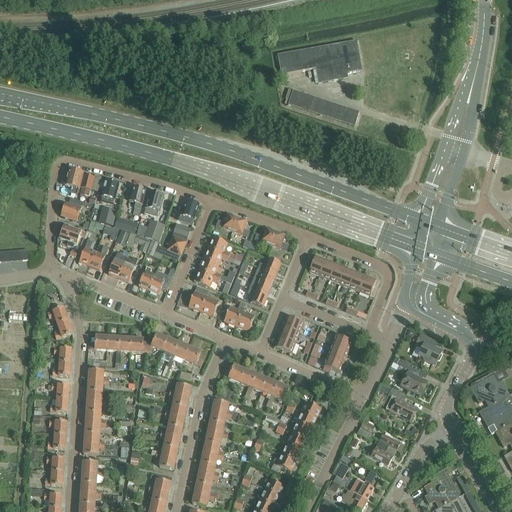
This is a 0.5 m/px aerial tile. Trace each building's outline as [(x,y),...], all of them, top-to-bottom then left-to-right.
[(347,75),(362,73),(357,43),(278,57),(280,72),(285,71),(286,76),(316,71),(319,86),(348,80),(347,75)] [(293,92),(288,107),(355,129),(359,114),(293,92)] [(70,171),(66,188),(72,189),(71,195),(78,197),(83,174),(70,171)] [(82,189),(80,196),(88,198),(89,191),(91,191),(94,178),(84,176),(81,189),(82,189)] [(106,182),(102,198),(109,200),(108,204),(113,206),(119,185),(106,182)] [(136,204),(134,210),(135,210),(133,217),(139,218),(146,192),(133,188),(129,203),(136,204)] [(146,209),(144,216),(157,219),(159,213),(160,213),(164,198),(150,194),(146,209)] [(80,210),(83,204),(71,199),(69,205),(80,210)] [(188,203),(181,223),(192,227),(199,206),(188,203)] [(80,210),(69,205),(66,204),(61,217),(76,223),(77,222),(82,224),(84,218),(79,216),(81,210),(80,210)] [(116,213),(102,209),(99,223),(112,227),(116,213)] [(219,223),(217,228),(232,234),(237,220),(228,217),(225,226),(219,223)] [(137,225),(118,220),(116,228),(135,234),(137,225)] [(237,220),(232,234),(248,239),(249,235),(243,232),(247,224),(237,220)] [(144,239),(159,244),(165,227),(150,222),(144,239)] [(91,223),(88,232),(94,234),(95,230),(104,232),(106,228),(91,223)] [(176,226),(172,239),(173,239),(186,244),(190,231),(180,228),(180,227),(179,227),(176,226)] [(65,227),(60,240),(69,243),(68,248),(73,250),(75,245),(77,246),(80,237),(83,239),(85,234),(65,227)] [(106,227),(103,235),(111,238),(110,240),(116,243),(119,232),(106,227)] [(257,237),(255,242),(271,248),(276,234),(266,231),(263,239),(257,237)] [(129,236),(122,233),(117,245),(125,248),(129,236)] [(223,234),(221,239),(228,242),(230,237),(223,234)] [(276,234),(271,248),(286,253),(288,248),(282,246),(285,237),(276,234)] [(131,235),(126,247),(132,249),(134,244),(136,237),(131,235)] [(151,243),(136,237),(134,244),(142,247),(140,253),(146,255),(151,243)] [(173,239),(167,252),(180,257),(186,244),(173,239)] [(213,240),(208,251),(229,259),(241,264),(243,259),(236,257),(236,258),(230,256),(231,255),(225,253),(228,246),(213,240)] [(88,242),(79,264),(89,268),(95,254),(90,252),(93,244),(88,242)] [(245,242),(243,249),(248,251),(251,244),(245,242)] [(152,243),(146,256),(153,258),(158,245),(152,243)] [(95,254),(89,268),(99,273),(109,250),(104,248),(101,256),(95,254)] [(158,248),(155,254),(163,257),(178,263),(180,257),(167,252),(158,248)] [(208,251),(204,262),(218,268),(221,261),(227,263),(229,259),(208,251)] [(117,255),(109,276),(119,280),(127,259),(117,255)] [(316,258),(309,274),(319,278),(326,262),(316,258)] [(127,259),(119,280),(129,285),(138,262),(133,260),(133,262),(127,259)] [(276,276),(281,265),(269,260),(266,268),(260,265),(258,269),(276,276)] [(204,262),(199,273),(220,282),(221,278),(215,275),(218,268),(204,262)] [(326,262),(319,278),(330,282),(336,266),(326,262)] [(336,266),(330,282),(340,286),(346,270),(336,266)] [(147,269),(139,289),(149,293),(155,278),(150,276),(152,271),(147,269)] [(259,270),(257,274),(263,276),(260,283),(272,288),(276,277),(259,270)] [(346,270),(340,286),(350,290),(356,274),(346,270)] [(155,278),(149,293),(159,297),(167,277),(157,273),(155,278)] [(199,273),(194,284),(209,290),(212,283),(218,286),(220,282),(199,273)] [(356,274),(350,290),(360,294),(366,278),(356,274)] [(366,278),(360,294),(370,298),(376,282),(366,278)] [(254,280),(250,291),(267,299),(272,288),(260,283),(254,280)] [(226,284),(222,294),(227,297),(231,286),(226,284)] [(197,289),(189,309),(201,314),(207,299),(209,294),(197,289)] [(250,291),(248,295),(254,298),(251,305),(263,310),(267,299),(250,291)] [(207,299),(201,314),(213,319),(219,304),(207,299)] [(63,309),(47,315),(49,321),(54,319),(57,327),(68,323),(65,314),(63,310),(63,309)] [(230,309),(224,324),(236,329),(243,314),(230,309)] [(243,314),(236,329),(248,334),(255,319),(243,314)] [(287,318),(283,329),(299,335),(303,325),(287,318)] [(56,336),(54,336),(56,342),(72,336),(68,323),(57,327),(59,332),(55,333),(56,336)] [(283,329),(279,339),(295,345),(299,335),(283,329)] [(168,341),(157,336),(153,344),(154,344),(152,349),(163,353),(168,341)] [(433,343),(420,337),(415,348),(421,351),(418,358),(423,361),(422,363),(434,368),(441,354),(430,349),(433,343)] [(108,339),(96,338),(96,345),(91,345),(90,352),(107,353),(108,339)] [(336,338),(332,348),(348,354),(352,344),(336,338)] [(120,340),(108,339),(107,353),(117,354),(119,354),(120,340)] [(279,339),(275,349),(291,356),(295,345),(279,339)] [(132,341),(120,340),(119,354),(117,354),(116,360),(121,360),(121,354),(131,354),(132,341)] [(153,344),(143,344),(144,341),(132,341),(131,354),(143,355),(143,353),(152,354),(152,349),(154,344),(153,344)] [(179,345),(168,341),(163,353),(172,357),(174,358),(179,345)] [(190,349),(179,345),(174,358),(172,357),(169,363),(173,365),(176,359),(184,362),(190,349)] [(332,348),(328,358),(344,364),(348,354),(332,348)] [(184,362),(200,369),(203,362),(198,360),(201,354),(190,349),(184,362)] [(71,365),(72,351),(55,350),(54,356),(60,356),(59,364),(71,365)] [(328,358),(323,368),(340,375),(344,364),(328,358)] [(173,365),(169,363),(167,368),(166,367),(163,376),(165,377),(169,369),(171,370),(173,365)] [(71,365),(59,364),(59,372),(53,372),(53,378),(70,379),(71,365)] [(406,364),(403,370),(412,375),(415,369),(406,364)] [(245,372),(234,367),(232,374),(227,372),(224,378),(240,385),(245,372)] [(109,385),(109,380),(103,380),(104,373),(89,372),(88,383),(109,385)] [(256,376),(245,372),(240,385),(249,388),(251,389),(256,376)] [(180,373),(179,379),(189,382),(191,376),(180,373)] [(403,390),(420,398),(426,384),(410,376),(407,375),(400,388),(403,390)] [(267,381),(256,376),(251,389),(249,388),(246,394),(251,396),(253,390),(262,394),(267,381)] [(298,379),(296,384),(304,388),(306,381),(298,378),(298,379)] [(499,403),(509,398),(501,383),(495,386),(490,379),(470,390),(478,405),(485,402),(489,408),(499,403)] [(144,380),(141,389),(148,390),(150,381),(144,380)] [(278,385),(267,381),(262,394),(271,397),(273,398),(278,385)] [(88,383),(88,394),(102,395),(103,388),(108,388),(109,385),(88,383)] [(274,399),(284,403),(289,390),(278,385),(273,398),(271,397),(268,403),(272,404),(274,399)] [(68,401),(69,388),(52,386),(52,393),(57,393),(57,401),(68,401)] [(191,389),(177,386),(176,393),(171,392),(170,395),(189,399),(191,389)] [(388,389),(382,386),(379,392),(385,395),(388,389)] [(417,412),(402,404),(405,398),(391,391),(388,397),(392,399),(386,411),(390,413),(389,414),(411,424),(417,412)] [(88,394),(87,404),(107,405),(107,401),(102,401),(102,395),(88,394)] [(227,394),(224,401),(233,403),(235,397),(227,394)] [(189,399),(170,395),(169,399),(174,401),(173,407),(187,410),(189,399)] [(68,401),(57,401),(56,408),(51,408),(50,414),(67,415),(68,401)] [(232,417),(233,414),(227,413),(229,405),(215,402),(212,413),(232,417)] [(511,424),(511,411),(510,407),(503,410),(499,403),(489,408),(479,414),(487,429),(494,425),(497,432),(511,424)] [(107,405),(87,404),(87,415),(101,416),(101,408),(107,409),(107,405)] [(316,421),(321,411),(308,404),(305,409),(303,407),(300,414),(316,421)] [(134,415),(134,408),(120,406),(119,413),(134,415)] [(187,410),(173,407),(171,413),(166,412),(165,416),(185,420),(187,410)] [(295,411),(288,408),(285,413),(292,416),(295,411)] [(147,412),(139,411),(138,419),(145,420),(147,412)] [(212,413),(210,423),(224,426),(225,420),(231,421),(232,417),(212,413)] [(316,421),(300,414),(299,414),(302,415),(298,425),(311,432),(316,421)] [(101,416),(87,415),(86,425),(105,426),(106,422),(100,422),(101,416)] [(185,420),(165,416),(164,420),(170,421),(168,427),(182,430),(185,420)] [(265,423),(277,429),(280,424),(278,423),(279,421),(267,418),(265,423)] [(66,438),(67,424),(50,423),(49,429),(55,429),(54,437),(66,438)] [(224,426),(210,423),(208,433),(227,438),(228,434),(223,433),(224,426)] [(297,426),(293,423),(290,430),(294,432),(293,436),(306,442),(311,432),(298,425),(297,426)] [(375,428),(364,423),(360,431),(371,436),(375,428)] [(511,424),(497,432),(494,434),(503,449),(509,445),(511,450),(511,424)] [(105,426),(86,425),(85,436),(99,436),(100,429),(105,430),(105,426)] [(168,427),(167,434),(161,433),(161,436),(180,440),(182,430),(168,427)] [(284,432),(278,429),(275,434),(282,437),(284,432)] [(227,438),(208,433),(206,444),(220,447),(221,440),(227,441),(227,438)] [(104,447),(104,443),(99,443),(99,436),(85,436),(85,446),(104,447)] [(180,440),(161,436),(160,440),(165,441),(164,447),(178,451),(180,440)] [(306,442),(293,436),(288,446),(301,453),(306,442)] [(404,447),(384,436),(373,455),(369,453),(367,456),(388,467),(396,452),(400,454),(404,447)] [(66,438),(54,437),(54,445),(48,445),(48,450),(65,452),(66,438)] [(220,447),(206,444),(203,454),(223,458),(224,455),(218,453),(220,447)] [(104,447),(85,446),(84,457),(98,458),(98,451),(104,451),(104,447)] [(301,453),(288,446),(282,457),(296,463),(301,453)] [(178,451),(164,447),(162,454),(157,453),(156,457),(176,461),(178,451)] [(511,452),(503,458),(511,473),(511,452)] [(223,458),(203,454),(201,464),(215,467),(217,461),(222,462),(223,458)] [(176,461),(156,457),(155,461),(161,462),(159,468),(174,471),(176,461)] [(296,463),(282,457),(281,460),(276,458),(274,464),(278,466),(277,467),(291,474),(296,463)] [(63,474),(64,460),(47,459),(47,465),(52,465),(52,473),(63,474)] [(496,463),(492,465),(496,472),(502,469),(499,464),(497,465),(496,463)] [(102,476),(103,472),(97,472),(98,465),(83,464),(83,475),(102,476)] [(215,467),(201,464),(199,474),(218,479),(219,475),(214,474),(215,467)] [(333,476),(336,478),(343,482),(349,470),(342,466),(341,468),(338,467),(333,476)] [(447,476),(454,472),(451,467),(430,479),(433,484),(426,488),(430,496),(425,499),(428,506),(435,503),(439,510),(457,500),(459,499),(447,476)] [(63,474),(52,473),(51,482),(45,481),(45,487),(62,488),(63,474)] [(218,479),(199,474),(197,485),(211,488),(212,481),(217,482),(218,479)] [(102,476),(83,475),(82,485),(96,486),(96,479),(102,480),(102,476)] [(465,496),(469,493),(461,478),(457,480),(465,496)] [(336,479),(333,484),(339,487),(344,490),(347,485),(336,479)] [(149,491),(169,495),(171,485),(171,484),(157,481),(156,483),(155,488),(150,487),(149,491)] [(270,483),(266,481),(263,487),(267,489),(266,491),(262,489),(261,490),(279,499),(284,489),(270,482),(270,483)] [(367,503),(374,491),(358,481),(351,493),(367,503)] [(330,490),(335,493),(339,487),(333,484),(330,490)] [(96,486),(82,485),(81,496),(101,497),(101,493),(95,493),(96,486)] [(211,488),(197,485),(194,495),(214,499),(215,496),(209,494),(211,488)] [(169,495),(149,491),(148,494),(153,495),(152,502),(167,505),(169,495)] [(259,495),(258,499),(261,501),(260,502),(274,509),(276,505),(279,499),(265,492),(263,497),(259,495)] [(351,493),(349,492),(346,497),(343,495),(341,499),(344,500),(342,504),(343,504),(343,505),(355,511),(361,511),(367,503),(351,493)] [(214,499),(194,495),(192,506),(206,509),(208,502),(213,503),(214,499)] [(49,510),(61,511),(62,497),(45,496),(44,502),(45,502),(44,510),(49,510)] [(101,497),(81,496),(80,506),(95,507),(95,501),(100,501),(101,497)] [(471,497),(466,499),(471,506),(475,504),(471,497)] [(464,511),(457,500),(439,510),(436,511),(464,511)] [(336,511),(339,509),(325,501),(322,506),(331,511),(336,511)] [(165,511),(167,505),(152,502),(151,509),(145,508),(145,511),(147,511),(165,511)] [(272,511),(274,509),(260,502),(255,511),(272,511)]
